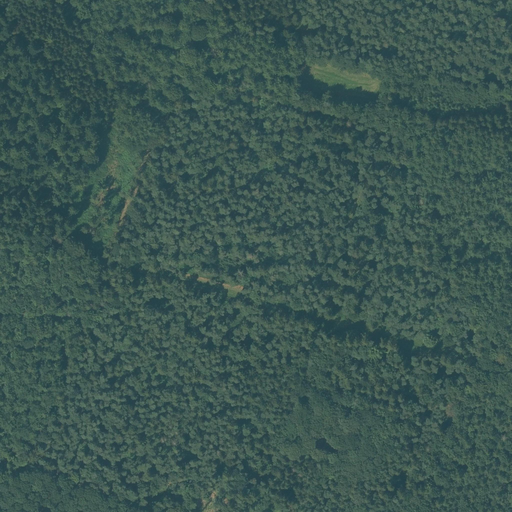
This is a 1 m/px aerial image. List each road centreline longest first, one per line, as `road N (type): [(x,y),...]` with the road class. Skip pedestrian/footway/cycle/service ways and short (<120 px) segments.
road 1 (track): [(1,511),(208,0)]
road 2 (track): [(511,364),(0,223)]
road 3 (track): [(408,511),(511,252)]
